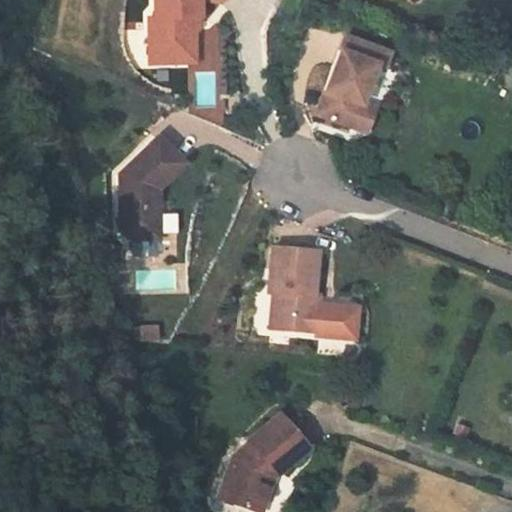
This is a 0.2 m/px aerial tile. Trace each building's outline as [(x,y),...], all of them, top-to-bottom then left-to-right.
[(203,4),(203,0),(154,0),(155,6),(151,8),(151,26),(161,32),(161,54),(196,52),(195,24),(190,18),(190,6),(203,4)] [(362,90),(377,50),(385,53),(391,38),(346,21),(318,97),(353,111),(361,107),(364,98),(362,90)] [(161,54),(161,32),(151,26),(151,54),(161,54)] [(187,112),(215,123),(224,102),(208,95),(214,79),(202,74),(187,112)] [(368,118),(377,97),(362,90),(364,98),(361,107),(353,111),(368,118)] [(121,164),(119,219),(128,229),(159,231),(161,181),(184,157),(155,129),(121,164)] [(277,233),(273,278),(278,279),(276,314),(319,318),(320,298),(315,290),(318,237),(277,233)] [(280,460),(309,432),(281,400),(264,415),(251,427),(251,429),(252,431),(236,445),(225,487),(261,498),(270,462),(276,455),(280,460)] [(266,500),(275,464),(280,460),(276,455),(270,462),(261,498),(266,500)]
